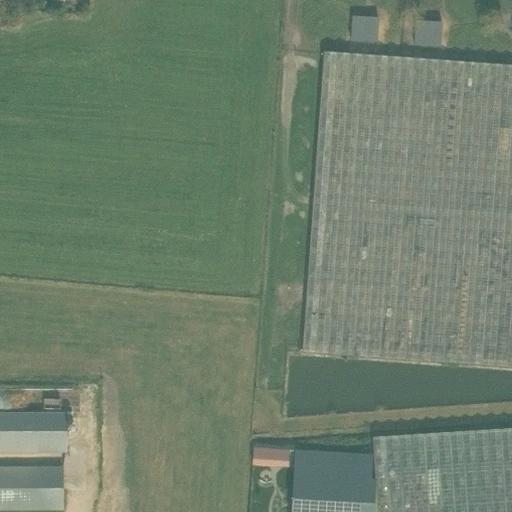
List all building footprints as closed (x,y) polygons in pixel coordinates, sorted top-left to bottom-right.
[(511,368),(511,67),(324,54),(303,354),(511,368)] [(0,452),(25,452),(67,452),(66,415),(0,415),(0,452)] [(511,511),(511,430),(372,439),(375,481),(376,511),(511,511)] [(371,457),(296,452),(292,511),(376,511),(375,481),(370,480),(371,457)] [(0,469),(0,511),(64,511),(63,470),(26,469),(0,469)]
